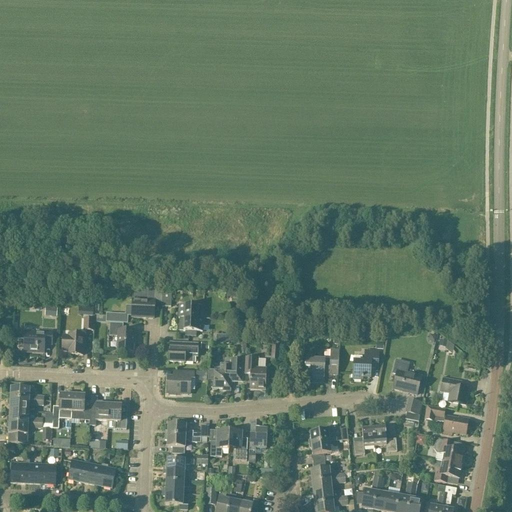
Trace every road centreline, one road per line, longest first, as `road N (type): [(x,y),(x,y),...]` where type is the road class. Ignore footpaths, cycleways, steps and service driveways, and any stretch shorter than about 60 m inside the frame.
road 1 (unclassified): [(493,395),(507,0)]
road 2 (residential): [(147,409),(219,412),(362,398),(399,407)]
road 3 (residential): [(0,373),(144,385)]
